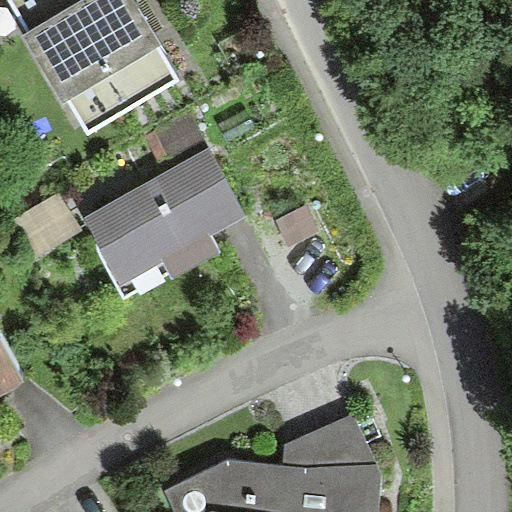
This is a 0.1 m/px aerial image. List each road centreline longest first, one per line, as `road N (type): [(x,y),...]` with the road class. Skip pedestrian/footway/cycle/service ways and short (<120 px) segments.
road 1 (residential): [(432,303),(210,383),(0,508)]
road 2 (residential): [(295,0),(432,303)]
road 3 (residential): [(432,303),(468,439),(471,511)]
road 4 (track): [(511,167),(404,235)]
